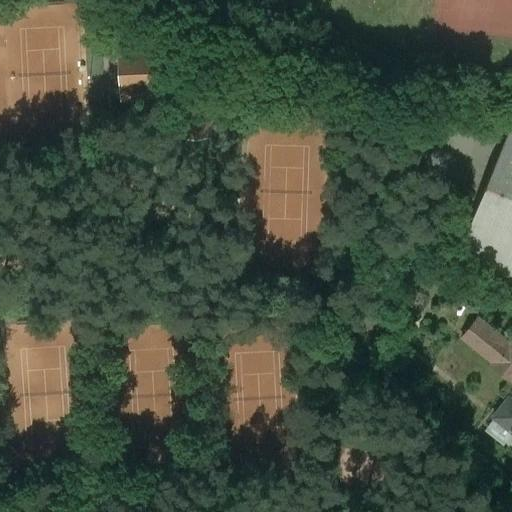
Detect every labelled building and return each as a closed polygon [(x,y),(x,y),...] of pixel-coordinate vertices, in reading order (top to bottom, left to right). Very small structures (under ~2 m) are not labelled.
[(159,42),(119,45),(123,99),(162,97),(159,42)] [(211,93),(177,95),(179,136),(213,135),(211,93)] [(511,122),(457,255),(511,277),(511,122)] [(511,379),(511,340),(509,344),(476,319),(462,336),(494,362),(491,366),(511,382),(511,379)] [(494,362),(462,336),(454,347),(505,388),(511,382),(491,366),(494,362)] [(511,401),(509,399),(495,417),(511,430),(511,401)]
